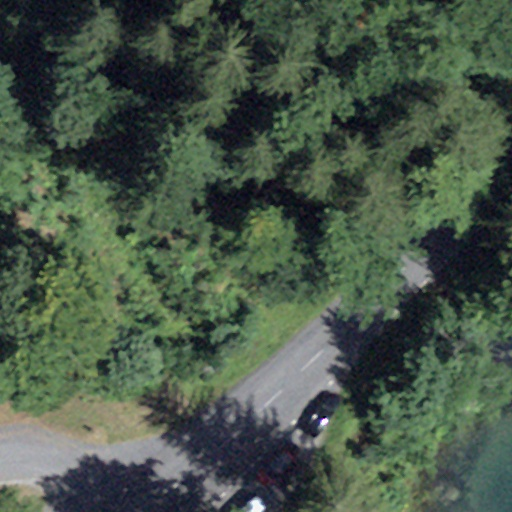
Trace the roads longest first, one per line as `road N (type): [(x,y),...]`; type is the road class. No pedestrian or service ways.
road 1 (tertiary): [(124,511),(511,188)]
road 2 (track): [(162,486),(41,453),(0,453)]
